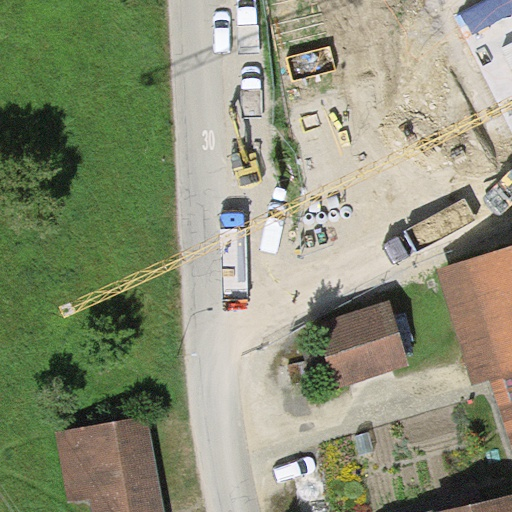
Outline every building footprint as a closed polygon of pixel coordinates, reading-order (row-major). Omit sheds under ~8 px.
[(511,0),(481,0),(454,14),(511,129),(511,0)] [(511,244),(441,265),(476,383),(492,379),(511,447),(511,244)] [(383,307),(307,326),(324,396),(401,377),(383,307)] [(162,511),(149,418),(59,431),(69,498),(93,495),(95,511),(162,511)] [(511,511),(511,498),(462,511),(511,511)]
